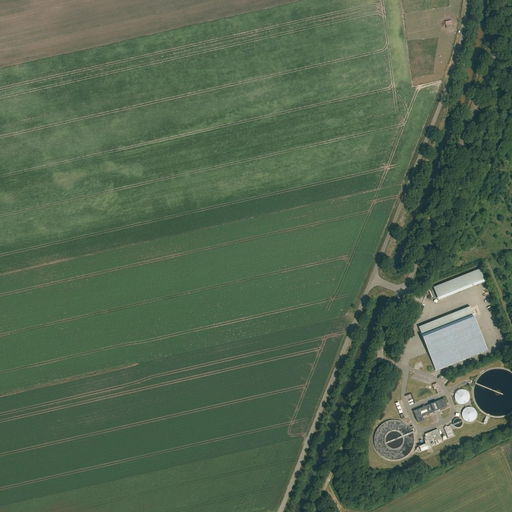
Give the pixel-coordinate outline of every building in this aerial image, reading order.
[(483,280),(479,270),(433,288),(437,297),(483,280)] [(455,325),(423,338),(430,357),(435,355),(436,359),(432,361),(436,371),(487,350),(474,317),(473,315),(471,315),(472,318),(468,320),(465,312),(451,317),(455,325)] [(447,407),(444,399),(413,411),(417,419),(447,407)] [(449,439),(455,436),(451,426),(445,428),(449,439)] [(442,442),(437,430),(424,435),(425,437),(424,438),(426,442),(424,442),(426,446),(423,447),(422,446),(418,448),(417,448),(416,449),(416,450),(416,451),(417,451),(418,452),(419,453),(425,451),(424,449),(442,442)]
